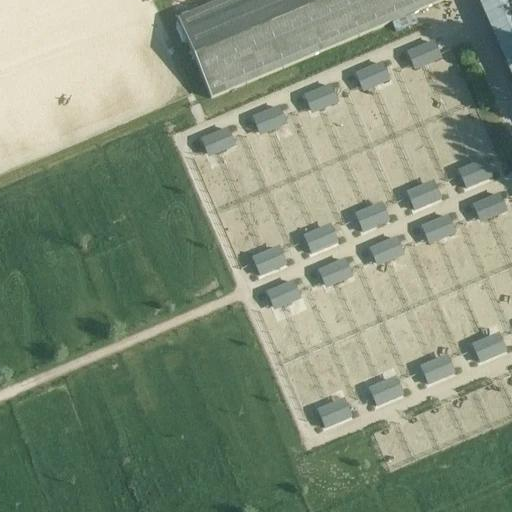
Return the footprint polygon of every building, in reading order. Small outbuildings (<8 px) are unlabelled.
[(448,0),(231,0),(178,23),(211,101),(448,0)] [(434,44),(408,55),(413,68),(439,57),(434,44)] [(381,66),(355,77),(361,90),(386,78),(381,66)] [(329,87),(303,99),(309,112),(335,100),(329,87)] [(278,109),(252,121),(258,134),(283,122),(278,109)] [(229,131),(203,142),(209,155),(235,143),(229,131)] [(483,161),(457,172),(463,185),(489,174),(483,161)] [(432,184),(406,195),(411,207),(437,196),(432,184)] [(497,194),(472,206),(477,219),(503,207),(497,194)] [(380,206),(354,217),(360,230),(386,219),(380,206)] [(446,217),(420,228),(426,241),(452,230),(446,217)] [(329,228),(303,239),(309,252),(334,241),(329,228)] [(395,239),(369,250),(375,263),(400,252),(395,239)] [(277,250),(252,261),(257,275),(283,263),(277,250)] [(343,261),(318,273),(323,285),(349,274),(343,261)] [(292,284),(266,295),(272,308),(272,307),(297,297),(292,284)] [(499,340),(474,351),(479,364),(505,353),(499,340)] [(448,362),(422,373),(428,386),(454,375),(448,362)] [(397,384),(371,395),(376,408),(402,397),(397,384)] [(345,407),(320,418),(325,431),(351,419),(345,407)]
